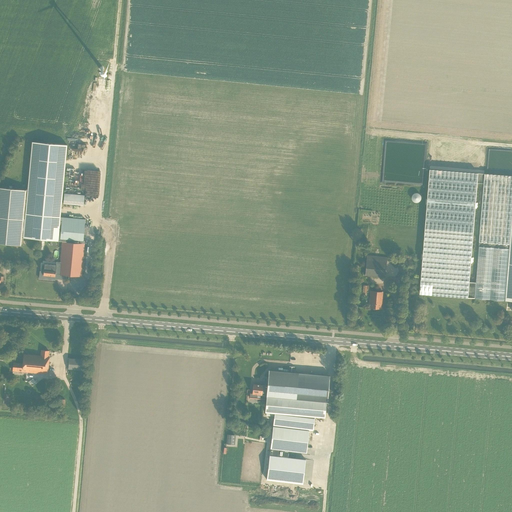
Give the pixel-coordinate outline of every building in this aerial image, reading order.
[(0,243),(21,245),(22,237),(58,240),(67,145),(32,142),(26,189),(0,187),(0,243)] [(423,259),(420,294),(474,298),(476,283),(470,283),(471,263),(473,263),(473,257),(472,257),(476,208),(477,208),(477,202),(476,202),(478,183),(485,183),(486,174),(485,174),(430,169),(428,198),(426,198),(426,204),(427,204),(423,253),(422,253),(422,259),(423,259)] [(510,244),(511,218),(511,175),(486,174),(485,183),(479,242),(510,244)] [(85,195),(67,194),(64,193),(63,204),(84,205),(85,195)] [(40,271),(39,279),(55,280),(55,279),(55,276),(55,274),(59,274),(65,275),(82,276),(85,245),(83,244),(85,220),(65,218),(60,217),(58,240),(62,241),(60,262),(60,265),(56,265),(45,263),(44,265),(42,265),(42,269),(42,271),(40,271)] [(476,283),(474,298),(475,298),(511,301),(511,218),(510,244),(479,242),(476,283)] [(365,276),(385,278),(387,257),(367,256),(365,276)] [(369,308),(381,308),(382,292),(370,291),(369,308)] [(13,369),(48,373),(50,357),(48,357),(49,351),(42,349),(41,355),(25,354),(24,363),(14,362),(13,369)] [(68,369),(82,370),(83,360),(69,359),(68,369)] [(329,377),(269,371),(268,386),(253,385),(252,394),(257,394),(257,395),(267,396),(265,413),(275,414),(271,448),(289,450),(306,452),(309,430),(314,431),(315,417),(325,418),(329,377)] [(226,435),(226,444),(234,444),(235,435),(226,435)] [(303,484),(306,459),(288,457),(289,450),(271,448),(267,480),(303,484)] [(268,488),(265,511),(307,511),(308,503),(297,502),(298,491),(268,488)]
